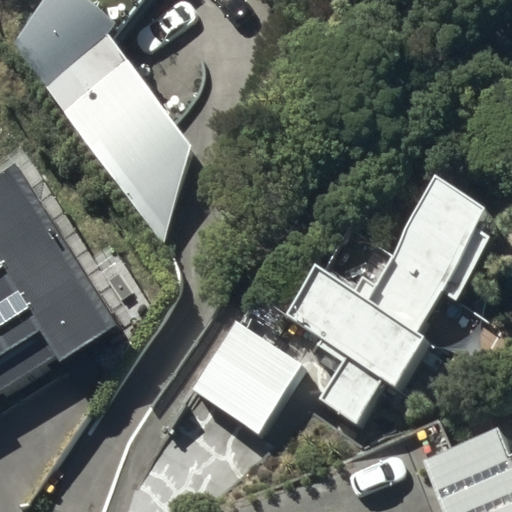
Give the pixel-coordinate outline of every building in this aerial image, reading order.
[(167,0),(78,0),(29,63),(166,243),(202,161),(126,52),(167,0)] [(325,396),(362,418),(389,373),(401,380),(434,326),(425,321),(448,283),(464,293),(502,230),(485,220),(499,197),(450,167),(399,250),(353,223),(331,260),(325,256),(291,310),(328,332),(322,342),(348,358),(325,396)] [(0,425),(92,370),(73,339),(109,318),(54,227),(0,259),(0,425)] [(195,383),(263,428),(310,358),(241,313),(195,383)] [(511,423),(509,417),(427,452),(453,511),(511,511),(511,397),(510,398),(511,402),(511,423)]
